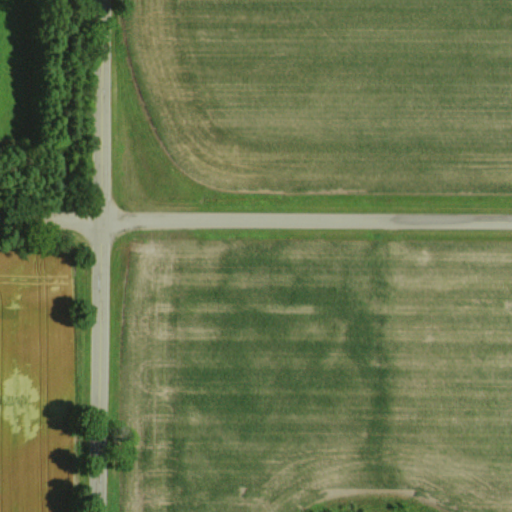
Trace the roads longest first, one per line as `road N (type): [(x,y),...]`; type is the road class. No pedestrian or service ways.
road 1 (tertiary): [(92,511),(96,0)]
road 2 (residential): [(0,215),(511,217)]
